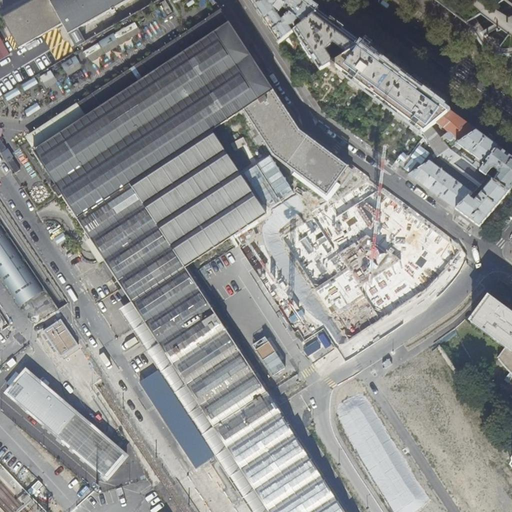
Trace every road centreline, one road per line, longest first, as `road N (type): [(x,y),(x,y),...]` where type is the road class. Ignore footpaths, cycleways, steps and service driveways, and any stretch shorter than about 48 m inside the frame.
road 1 (residential): [(230,0),(311,121),(490,255)]
road 2 (secondary): [(353,0),(511,119)]
road 3 (residential): [(363,365),(458,511)]
road 4 (residential): [(490,255),(452,301),(363,365)]
road 5 (residential): [(376,511),(307,404)]
